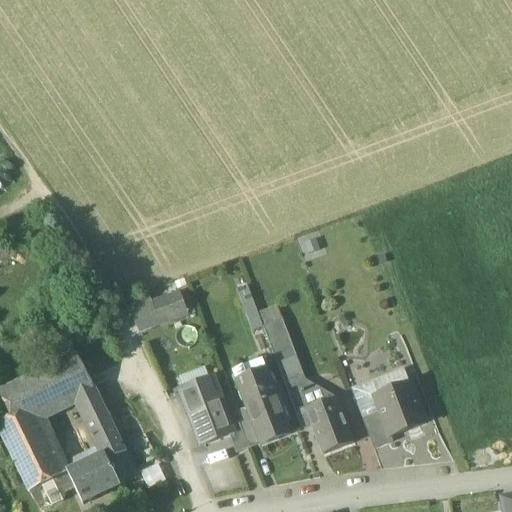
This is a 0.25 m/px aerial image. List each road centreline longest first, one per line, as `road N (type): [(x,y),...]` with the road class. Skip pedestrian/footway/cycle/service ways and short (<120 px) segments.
road 1 (track): [(0,134),(126,325)]
road 2 (residential): [(511,481),(292,511)]
road 3 (residential): [(209,511),(126,325)]
